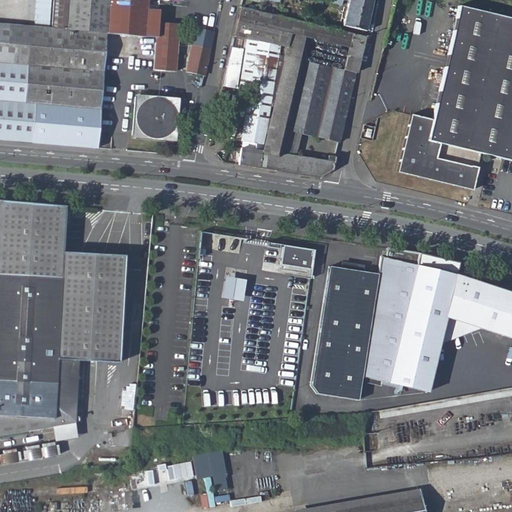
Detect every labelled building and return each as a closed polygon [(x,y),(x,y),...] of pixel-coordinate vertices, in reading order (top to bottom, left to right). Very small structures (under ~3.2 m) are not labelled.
[(53,0),(52,17),(51,28),(106,33),(104,55),(154,59),(154,70),(174,72),(178,24),(157,23),(159,0),(53,0)] [(240,0),(240,3),(250,5),(250,4),(278,11),(280,0),(240,0)] [(348,0),(343,25),(365,31),(372,0),(348,0)] [(511,160),(511,18),(458,5),(432,121),(410,115),(397,172),(471,190),(476,166),(484,162),(479,155),(480,152),(511,160)] [(351,56),(358,58),(363,37),(277,16),(273,15),(239,7),(233,36),(245,39),(279,45),(285,46),(284,55),(284,56),(302,60),(307,38),(347,47),(342,70),(347,71),(351,56)] [(0,141),(30,144),(34,105),(23,104),(27,64),(30,26),(51,28),(52,17),(0,12),(0,141)] [(30,26),(27,64),(103,71),(104,55),(106,33),(51,28),(30,26)] [(191,45),(185,73),(203,77),(212,33),(195,29),(191,45)] [(238,165),(259,169),(260,151),(277,53),(279,45),(245,39),(236,89),(248,91),(240,141),(242,141),(239,159),(238,165)] [(302,60),(284,56),(284,55),(277,53),(260,151),(279,154),(285,129),(302,60)] [(285,129),(338,142),(358,58),(351,56),(347,71),(342,70),(302,60),(285,129)] [(27,64),(23,104),(34,105),(99,111),(103,71),(27,64)] [(132,106),(130,130),(136,131),(138,134),(138,140),(166,142),(167,136),(170,134),(176,134),(178,110),(172,110),(169,105),(170,97),(142,95),(141,102),(138,107),(132,106)] [(34,105),(30,144),(96,149),(96,145),(99,111),(34,105)] [(279,154),(260,151),(259,169),(317,177),(331,171),(335,157),(327,156),(326,161),(279,154)] [(0,435),(75,423),(78,363),(114,365),(121,258),(59,253),(62,207),(14,203),(0,202),(0,435)] [(199,247),(241,253),(243,237),(201,231),(199,247)] [(311,275),(315,248),(279,244),(276,270),(311,275)] [(376,276),(360,378),(426,389),(435,341),(441,313),(476,324),(511,335),(511,290),(454,272),(456,265),(417,255),(380,249),(376,276)] [(327,268),(308,387),(315,395),(356,402),(360,378),(376,276),(327,268)] [(245,299),(245,277),(224,276),(223,298),(245,299)] [(441,313),(435,341),(476,324),(441,313)] [(193,462),(132,469),(134,485),(206,477),(207,492),(228,490),(223,450),(192,453),(193,462)] [(83,475),(70,476),(70,484),(84,484),(83,475)] [(297,511),(296,511),(426,511),(422,490),(297,511)]
